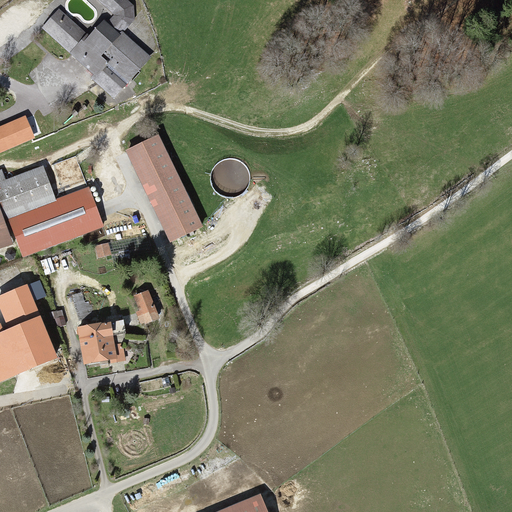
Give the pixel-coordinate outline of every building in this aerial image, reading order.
[(60,12),(46,27),(99,75),(96,78),(114,94),(147,57),(120,33),(133,19),(133,7),(125,0),(100,0),(116,14),(108,24),(104,20),(89,37),(60,12)] [(25,118),(0,128),(0,151),(33,138),(25,118)] [(201,226),(158,138),(128,152),(171,240),(201,226)] [(229,198),(236,200),(242,199),(248,195),(253,190),(256,184),(256,177),(254,170),(249,165),(243,161),(237,160),(230,161),(224,164),(220,168),(217,173),(216,179),(217,185),(219,190),(223,195),(229,198)] [(0,258),(22,250),(11,221),(61,201),(50,173),(0,191),(0,258)] [(95,194),(18,223),(30,256),(107,227),(95,194)] [(0,381),(55,358),(24,287),(0,297),(0,308),(6,323),(0,325),(0,381)] [(96,292),(71,296),(74,314),(99,309),(96,292)] [(147,293),(133,297),(141,323),(155,320),(147,293)] [(111,321),(76,327),(83,364),(118,358),(111,321)] [(263,511),(259,499),(225,511),(263,511)]
